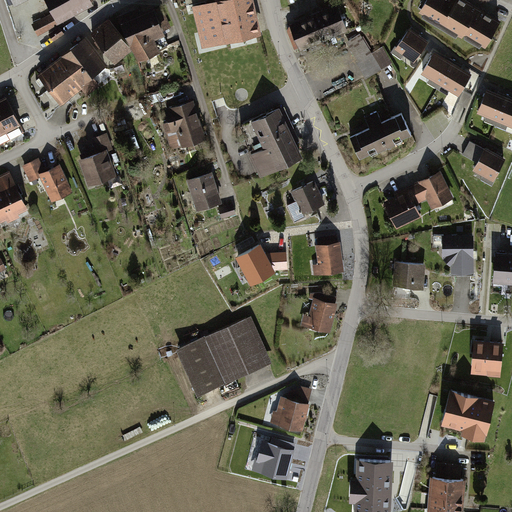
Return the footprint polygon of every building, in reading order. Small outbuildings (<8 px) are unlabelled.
[(12,0),(14,2),(18,0),(45,0),(50,9),(31,19),(38,33),(95,2),(93,0),(12,0)] [(251,0),(226,0),(195,7),(204,44),(259,32),(251,0)] [(424,0),(417,14),(484,52),(502,21),(463,0),(424,0)] [(110,16),(38,72),(61,103),(83,86),(89,92),(101,83),(95,76),(113,58),(117,61),(133,48),(139,59),(161,50),(155,37),(166,33),(163,27),(172,23),(162,3),(142,11),(139,3),(117,11),(129,40),(110,16)] [(340,5),(291,24),(301,49),(350,30),(340,5)] [(55,39),(66,34),(63,27),(52,32),(55,39)] [(408,30),(393,50),(412,64),(427,43),(408,30)] [(363,34),(347,44),(359,63),(357,65),(367,82),(396,64),(385,46),(375,52),(363,34)] [(432,53),(419,74),(457,97),(470,75),(432,53)] [(511,101),(487,91),(479,110),(511,124),(511,101)] [(7,96),(0,100),(0,133),(21,124),(7,96)] [(195,102),(166,112),(175,138),(179,136),(184,152),(209,144),(195,102)] [(395,105),(345,132),(362,164),(412,138),(395,105)] [(264,142),(294,128),(284,106),(241,126),(250,149),(264,142)] [(294,128),(264,142),(266,147),(252,154),(261,174),(301,155),(294,140),(299,138),(294,128)] [(99,156),(80,163),(90,190),(119,180),(110,155),(115,153),(109,136),(93,141),(99,156)] [(474,163),(470,170),(492,183),(504,161),(468,140),(459,155),(474,163)] [(42,159),(24,168),(31,183),(41,179),(54,206),(75,196),(61,166),(48,172),(42,159)] [(223,203),(210,170),(189,178),(201,211),(223,203)] [(397,199),(385,205),(399,233),(423,220),(417,208),(428,202),(434,214),(457,202),(441,172),(395,195),(397,199)] [(0,189),(1,191),(0,191),(0,227),(0,228),(31,214),(12,173),(0,178),(0,189)] [(314,180),(292,190),(303,214),(325,204),(314,180)] [(234,204),(220,208),(223,218),(237,213),(234,204)] [(317,264),(309,265),(311,277),(341,272),(336,235),(314,238),(317,264)] [(474,235),(443,236),(443,259),(451,267),(451,275),(474,275),(474,235)] [(273,270),(259,244),(239,255),(253,281),(273,270)] [(511,248),(501,247),(499,279),(511,280),(511,248)] [(286,252),(278,252),(279,267),(287,267),(286,252)] [(426,265),(395,262),(393,287),(424,289),(426,265)] [(478,281),(462,280),(461,298),(477,299),(478,281)] [(334,300),(312,295),(308,316),(301,314),(298,327),(327,333),(334,300)] [(180,348),(202,392),(268,360),(246,316),(180,348)] [(502,342),(475,340),(473,366),(489,367),(489,372),(500,373),(502,342)] [(309,400),(312,387),(301,384),(289,389),(288,394),(281,393),(277,409),(273,408),(271,420),(304,428),(310,400),(309,400)] [(486,432),(494,401),(453,390),(448,407),(452,408),(449,422),(463,426),(462,430),(472,432),(473,428),(486,432)] [(271,440),(262,437),(254,467),(286,476),(296,442),(272,436),(271,440)] [(359,458),(356,511),(388,511),(392,460),(359,458)] [(458,511),(462,474),(427,471),(423,511),(458,511)]
